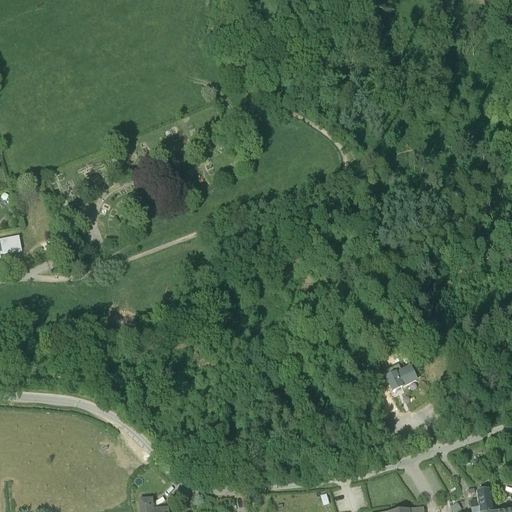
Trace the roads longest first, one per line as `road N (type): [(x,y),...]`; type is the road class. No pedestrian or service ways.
road 1 (track): [(27,280),(82,277),(283,212),(335,187),(343,164),(330,139),(208,46),(216,17),(234,0)]
road 2 (unclassified): [(0,396),(87,405),(125,426),(183,482),(214,490),(364,474),(511,426)]
road 3 (track): [(48,267),(95,246),(93,212),(105,195),(217,146)]
